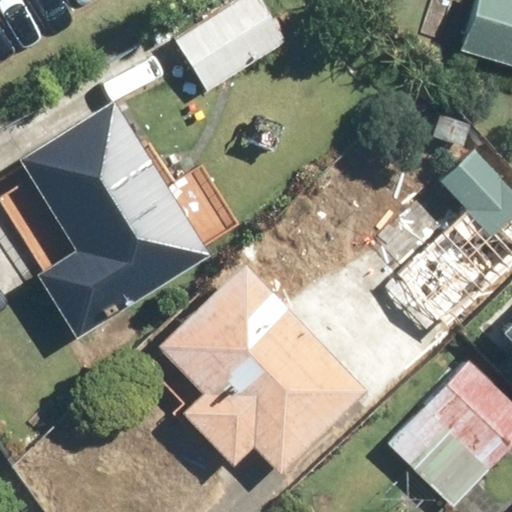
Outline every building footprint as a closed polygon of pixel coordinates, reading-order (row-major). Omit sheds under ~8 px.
[(248,0),(181,39),(209,86),(276,47),(248,0)] [(511,0),(458,0),(441,50),(511,73),(511,0)] [(95,309),(190,256),(109,111),(13,164),(95,309)] [(402,253),(445,304),(511,247),(511,206),(489,180),(402,253)] [(337,386),(241,286),(163,361),(259,461),(337,386)] [(511,301),(495,317),(511,334),(511,301)] [(392,452),(444,499),(511,423),(511,418),(462,374),(392,452)]
